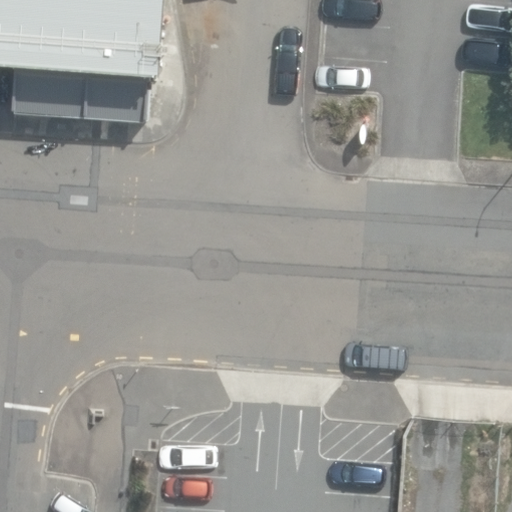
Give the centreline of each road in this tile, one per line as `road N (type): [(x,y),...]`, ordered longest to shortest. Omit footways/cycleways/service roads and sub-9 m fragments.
road 1 (unclassified): [(19,216),(223,271),(511,287)]
road 2 (unclassified): [(19,216),(0,499)]
